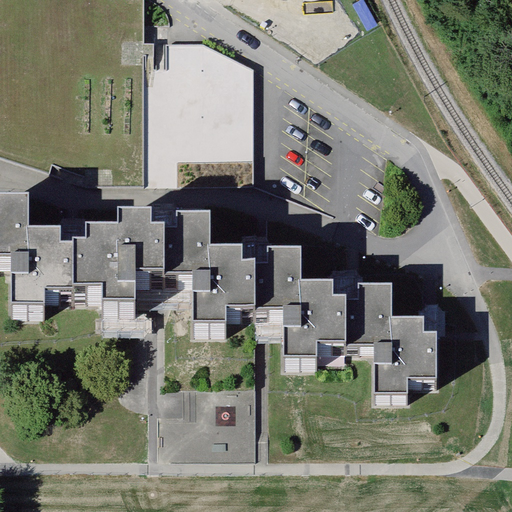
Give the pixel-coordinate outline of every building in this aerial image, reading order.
[(190,62),(190,44),(170,44),(170,62),(190,62)] [(29,210),(0,209),(0,272),(8,272),(8,323),(46,323),(47,310),(64,310),(64,260),(56,260),(56,247),(29,247),(29,210)] [(78,260),(64,260),(64,310),(104,310),(104,326),(139,326),(139,294),(162,294),(162,241),(151,241),(151,227),(111,227),(111,244),(78,244),(78,260)] [(162,241),(162,294),(194,294),(194,343),(229,343),(229,328),(255,328),(255,279),(244,279),(244,263),(214,263),(214,231),(181,231),(181,241),(162,241)] [(255,279),(255,328),(287,328),(287,377),(320,377),(320,361),(349,361),(349,314),(336,314),(336,301),(305,301),(306,263),(270,263),(270,279),(255,279)] [(349,314),(349,361),(378,361),(378,408),(412,409),(412,393),(441,393),(441,345),(429,345),(429,330),(395,330),(395,297),(362,297),(362,314),(349,314)]
